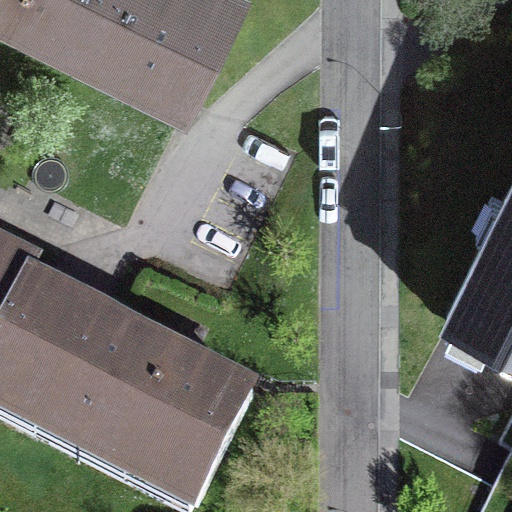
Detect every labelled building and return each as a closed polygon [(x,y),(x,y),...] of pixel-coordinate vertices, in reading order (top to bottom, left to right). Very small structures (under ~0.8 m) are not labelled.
[(0,0),(0,7),(78,45),(99,0),(0,0)] [(238,0),(99,0),(78,45),(190,100),(238,0)] [(511,186),(449,313),(511,344),(511,186)] [(46,280),(0,257),(0,407),(30,422),(84,315),(39,293),(46,280)] [(84,315),(30,422),(196,506),(250,398),(155,351),(84,315)] [(511,511),(511,455),(505,469),(483,511),(511,511)]
